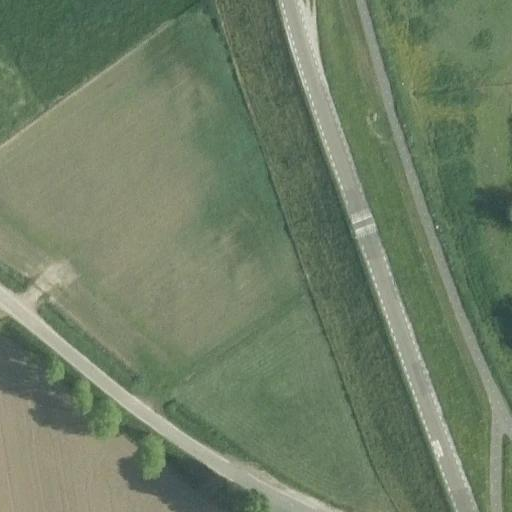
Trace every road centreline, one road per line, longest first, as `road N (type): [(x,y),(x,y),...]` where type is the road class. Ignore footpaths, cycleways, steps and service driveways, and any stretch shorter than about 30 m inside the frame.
road 1 (tertiary): [(463,511),(310,79),(290,0)]
road 2 (unclassified): [(294,511),(198,456),(0,302)]
